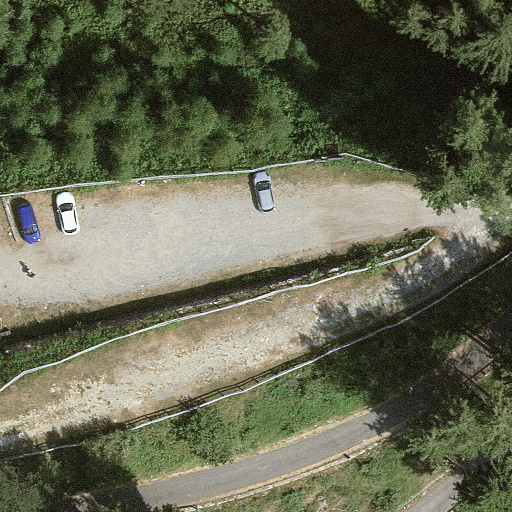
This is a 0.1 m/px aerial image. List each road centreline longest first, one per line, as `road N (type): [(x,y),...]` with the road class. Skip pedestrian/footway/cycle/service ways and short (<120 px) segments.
road 1 (track): [(493,205),(431,252),(0,415)]
road 2 (unclassified): [(90,511),(304,455),(468,367),(511,315)]
